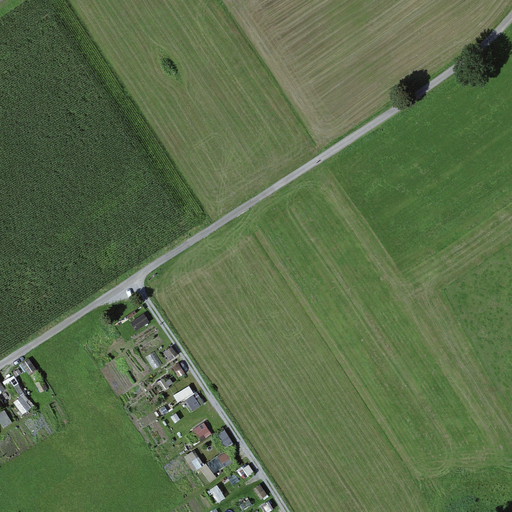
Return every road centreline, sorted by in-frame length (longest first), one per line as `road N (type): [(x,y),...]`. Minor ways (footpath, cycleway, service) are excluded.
road 1 (unclassified): [(0,366),(448,73),(511,16)]
road 2 (track): [(134,279),(284,511)]
